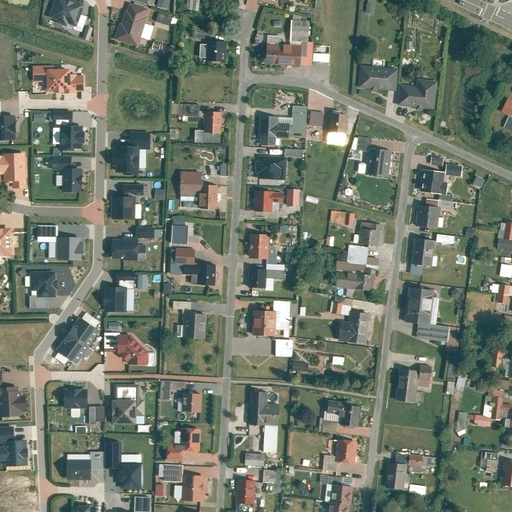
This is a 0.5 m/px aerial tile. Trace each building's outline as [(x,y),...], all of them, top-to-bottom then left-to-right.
[(56,24),(82,33),(88,19),(81,16),(85,7),(66,0),(56,0),(49,19),(57,22),(56,24)] [(159,0),(158,8),(167,11),(171,0),(170,0),(159,0)] [(115,40),(139,48),(141,39),(146,26),(148,19),(146,19),(148,11),(130,5),(127,13),(126,12),(122,25),(120,25),(115,40)] [(174,19),(165,16),(162,26),(171,29),(174,19)] [(310,22),(292,22),(291,42),(309,43),(310,22)] [(154,28),(146,26),(141,39),(150,42),(154,28)] [(87,29),(83,40),(92,43),(94,38),(91,37),(93,31),(87,29)] [(210,32),(195,31),(195,38),(210,39),(210,32)] [(292,42),(292,46),(268,45),(267,66),(300,67),(300,66),(313,67),(313,62),(314,47),(314,44),(292,42)] [(207,62),(226,63),(227,44),(208,43),(207,62)] [(173,50),(154,44),(152,49),(171,55),(173,50)] [(331,48),(314,47),(313,62),(330,63),(331,48)] [(71,71),(48,72),(48,67),(33,68),(34,84),(45,83),(46,93),(55,92),(55,95),(77,95),(77,92),(85,92),(84,77),(77,77),(77,76),(71,76),(71,71)] [(398,69),(360,67),(359,89),(397,92),(398,69)] [(400,85),(398,107),(434,111),(438,82),(418,80),(417,87),(400,85)] [(511,117),(511,101),(509,100),(503,113),(511,117)] [(200,106),(179,105),(179,118),(205,119),(206,113),(200,112),(200,106)] [(290,138),(306,139),(307,108),(294,107),(293,126),(290,125),(290,138)] [(54,121),(73,121),(74,113),(54,112),(54,121)] [(223,114),(206,113),(204,144),(221,145),(223,114)] [(35,114),(35,122),(46,122),(46,114),(35,114)] [(346,137),(348,117),(332,116),(330,135),(346,137)] [(0,142),(15,142),(15,117),(0,117),(0,142)] [(261,118),(260,138),(261,138),(261,146),(276,147),(276,139),(289,139),(290,125),(279,125),(279,118),(261,118)] [(61,151),(83,151),(83,128),(61,128),(61,151)] [(123,177),(139,177),(140,150),(150,151),(151,133),(131,133),(131,149),(116,149),(116,175),(123,175),(123,177)] [(357,151),(369,153),(366,176),(389,179),(392,153),(372,150),(373,140),(359,138),(357,151)] [(303,151),(286,150),(285,158),(303,159),(303,151)] [(0,183),(2,183),(2,176),(5,176),(5,185),(13,184),(13,190),(26,190),(25,155),(4,156),(4,158),(0,158),(0,183)] [(258,180),(286,181),(287,159),(259,157),(258,180)] [(444,160),(432,158),(431,167),(443,168),(444,160)] [(53,172),(73,172),(73,159),(53,159),(53,172)] [(462,168),(447,166),(446,176),(461,178),(462,168)] [(423,171),(420,193),(442,196),(445,174),(423,171)] [(63,194),(80,194),(80,173),(63,172),(63,194)] [(202,174),(181,173),(180,195),(201,196),(202,174)] [(485,182),(477,178),(474,186),(481,189),(485,182)] [(144,197),(144,187),(124,186),(124,196),(144,197)] [(200,209),(217,211),(218,187),(202,186),(200,209)] [(166,200),(166,189),(156,189),(156,200),(166,200)] [(288,190),(287,208),(299,208),(300,191),(288,190)] [(256,192),(255,213),(273,214),(273,204),(284,205),(284,194),(256,192)] [(135,222),(136,199),(112,198),(112,221),(135,222)] [(419,206),(416,228),(438,230),(441,209),(419,206)] [(355,215),(338,213),(336,224),(354,227),(355,215)] [(383,226),(362,223),(361,230),(382,233),(383,226)] [(57,227),(38,227),(38,244),(57,244),(57,227)] [(177,246),(189,247),(190,228),(178,227),(177,246)] [(155,229),(136,229),(136,239),(155,240),(155,229)] [(381,233),(361,231),(359,246),(379,249),(381,233)] [(0,261),(10,261),(10,234),(0,234),(0,261)] [(278,247),(270,246),(270,236),(250,235),(249,260),(267,260),(267,265),(277,265),(278,247)] [(455,238),(438,236),(437,244),(454,246),(455,238)] [(57,263),(83,263),(83,240),(57,239),(57,263)] [(147,246),(139,246),(139,240),(123,239),(123,241),(113,241),(113,260),(123,260),(123,262),(139,263),(147,263),(147,246)] [(415,240),(412,266),(432,269),(436,242),(415,240)] [(511,241),(499,240),(498,250),(511,252),(511,241)] [(369,249),(349,246),(347,263),(366,266),(369,249)] [(195,250),(172,249),(171,264),(195,265),(195,250)] [(366,266),(348,264),(338,263),(336,273),(365,277),(366,266)] [(511,264),(501,264),(500,276),(511,277),(511,264)] [(185,276),(185,266),(171,265),(171,276),(185,276)] [(192,286),(215,287),(216,267),(185,266),(185,276),(192,277),(192,286)] [(27,275),(23,270),(19,274),(23,279),(27,275)] [(377,271),(366,270),(365,277),(376,278),(377,271)] [(250,271),(249,289),(266,290),(266,280),(267,271),(250,271)] [(286,272),(267,271),(266,280),(285,281),(286,272)] [(38,299),(56,299),(56,273),(30,273),(31,293),(38,292),(38,299)] [(135,274),(117,274),(117,282),(135,282),(135,274)] [(337,288),(373,293),(375,278),(339,274),(337,288)] [(138,290),(147,290),(147,276),(139,276),(138,290)] [(164,295),(172,295),(173,285),(164,285),(164,295)] [(508,306),(511,288),(500,287),(498,304),(508,306)] [(124,314),(127,314),(128,289),(106,288),(105,313),(110,313),(110,318),(124,319),(124,314)] [(410,289),(405,324),(431,327),(435,292),(410,289)] [(457,291),(453,293),(452,297),(456,300),(460,298),(461,294),(457,291)] [(192,303),(173,302),(173,311),(192,311),(192,303)] [(274,302),(274,313),(254,313),(253,337),(276,338),(276,331),(289,332),(290,316),(291,303),(274,302)] [(298,304),(291,303),(290,316),(298,316),(298,304)] [(333,314),(341,316),(343,305),(334,304),(333,314)] [(340,342),(367,346),(371,316),(350,313),(349,324),(342,323),(340,342)] [(183,340),(206,341),(207,316),(185,315),(183,340)] [(80,318),(69,334),(88,347),(98,331),(80,318)] [(419,326),(417,340),(448,344),(447,352),(457,356),(460,331),(419,326)] [(88,347),(69,334),(57,351),(76,364),(88,347)] [(105,353),(119,353),(119,357),(122,357),(128,365),(128,366),(148,367),(148,354),(135,337),(121,337),(121,334),(105,334),(105,353)] [(293,342),(276,341),(276,358),(292,359),(293,342)] [(502,370),(504,352),(493,351),(491,368),(502,370)] [(450,357),(448,379),(455,380),(458,357),(450,357)] [(345,359),(334,358),(333,366),(344,367),(345,359)] [(308,365),(295,364),(295,372),(308,373),(308,365)] [(432,368),(421,367),(420,380),(431,381),(432,368)] [(400,371),(397,402),(416,404),(420,373),(400,371)] [(0,420),(22,420),(22,414),(27,413),(27,398),(21,398),(21,389),(3,390),(3,374),(0,374),(0,420)] [(463,393),(467,379),(459,377),(455,391),(463,393)] [(510,383),(496,381),(495,389),(509,391),(510,383)] [(187,383),(170,383),(170,391),(186,392),(187,383)] [(455,384),(448,383),(447,394),(454,395),(455,384)] [(115,386),(115,402),(112,402),(112,427),(136,427),(136,418),(145,418),(145,401),(139,401),(139,386),(115,386)] [(88,391),(65,392),(65,410),(88,410),(88,391)] [(504,392),(490,391),(489,397),(503,399),(504,392)] [(250,393),(249,427),(265,427),(278,428),(279,405),(268,404),(268,394),(250,393)] [(182,414),(202,414),(203,396),(183,395),(182,414)] [(483,417),(492,418),(494,398),(485,397),(483,417)] [(492,420),(501,421),(502,412),(511,412),(511,406),(503,405),(503,400),(494,399),(492,420)] [(328,414),(343,416),(342,427),(358,429),(361,409),(348,408),(349,406),(330,403),(328,414)] [(105,408),(89,408),(89,423),(89,428),(103,428),(103,423),(105,423),(105,408)] [(457,430),(467,431),(469,415),(459,414),(457,430)] [(491,428),(492,418),(483,417),(469,416),(468,426),(491,428)] [(278,455),(278,428),(265,427),(264,454),(278,455)] [(180,452),(200,453),(201,431),(181,430),(180,452)] [(26,441),(5,442),(6,466),(27,465),(26,441)] [(339,441),(336,458),(325,457),(323,471),(336,473),(337,463),(355,465),(358,444),(339,441)] [(91,472),(104,472),(104,453),(91,453),(91,472)] [(486,473),(496,474),(498,455),(486,454),(485,461),(481,460),(480,468),(487,469),(486,473)] [(264,456),(246,455),(246,467),(264,468),(264,456)] [(423,458),(411,457),(410,467),(422,468),(423,458)] [(91,483),(91,461),(68,462),(68,483),(91,483)] [(143,463),(120,463),(120,488),(143,488),(143,463)] [(502,487),(511,487),(511,463),(505,463),(502,487)] [(389,464),(386,489),(404,491),(406,466),(389,464)] [(184,467),(165,466),(164,483),(183,484),(184,467)] [(285,472),(264,471),(264,484),(267,484),(267,492),(282,493),(282,485),(284,485),(285,472)] [(183,502),(204,503),(205,478),(184,477),(183,502)] [(343,479),(329,477),(328,485),(342,487),(343,479)] [(236,505),(254,506),(255,483),(237,482),(236,505)] [(156,484),(156,496),(166,496),(166,484),(156,484)] [(426,495),(428,486),(411,484),(410,492),(426,495)] [(331,504),(352,506),(354,489),(333,486),(331,504)]
